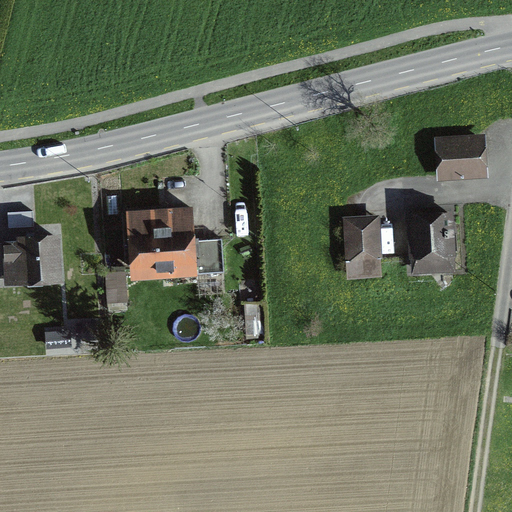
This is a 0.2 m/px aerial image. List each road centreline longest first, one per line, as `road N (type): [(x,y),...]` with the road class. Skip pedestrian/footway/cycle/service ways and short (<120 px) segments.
road 1 (secondary): [(511,47),(195,132),(0,171)]
road 2 (track): [(511,252),(481,511)]
